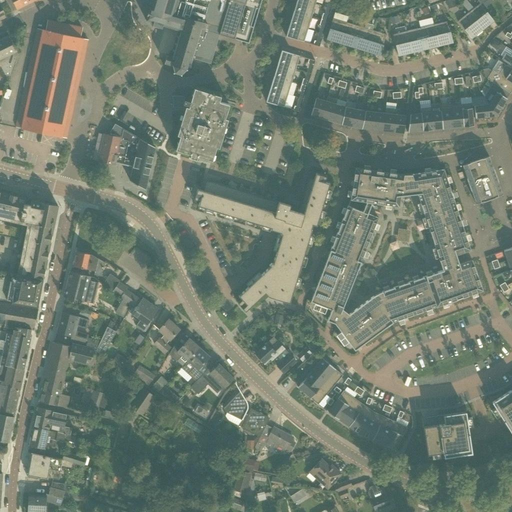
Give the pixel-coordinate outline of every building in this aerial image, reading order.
[(12,0),(17,10),(36,0),(12,0)] [(146,19),(145,20),(153,23),(153,25),(161,28),(162,26),(180,31),(180,32),(179,35),(179,36),(177,36),(176,37),(178,38),(177,43),(175,43),(174,44),(176,44),(174,50),(173,49),(172,51),(175,52),(173,57),(166,55),(164,63),(164,64),(171,66),(173,66),(174,72),(173,73),(173,74),(175,73),(180,74),(181,76),(182,76),(181,74),(185,70),(187,71),(188,69),(186,69),(188,63),(190,64),(192,57),(194,57),(195,56),(193,55),(209,59),(217,34),(219,35),(235,39),(249,44),(255,24),(254,23),(253,27),(251,26),(256,9),(258,9),(255,21),(261,0),(154,0),(152,8),(149,7),(149,8),(149,11),(148,11),(148,12),(147,16),(147,17),(146,19)] [(311,17),(315,4),(301,0),(296,0),(296,2),(293,11),(311,17)] [(456,7),(453,0),(448,0),(445,1),(448,9),(456,7)] [(468,0),(464,0),(462,1),(467,12),(473,9),(468,0)] [(493,21),(480,4),(469,13),(482,30),(489,25),(488,23),(492,20),(493,22),(493,21)] [(428,7),(422,9),(424,15),(430,13),(428,7)] [(351,9),(348,19),(354,21),(356,13),(351,9)] [(290,24),(308,29),(311,17),(293,11),(290,24)] [(475,34),(476,35),(482,30),(469,13),(458,21),(471,39),(472,38),(471,37),(475,34)] [(399,23),(398,16),(390,18),(391,24),(399,23)] [(332,41),(340,44),(346,22),(333,18),(326,40),(327,40),(328,38),(332,39),(332,41)] [(45,31),(38,29),(37,29),(16,127),(67,138),(88,40),(80,38),(82,28),(48,20),(45,31)] [(340,44),(348,46),(348,44),(353,46),(353,48),(359,27),(346,22),(340,44)] [(447,43),(448,42),(451,41),(452,43),(447,22),(434,25),(439,46),(447,44),(447,43)] [(308,29),(290,24),(286,37),(301,42),(304,42),(308,29)] [(431,48),(439,46),(434,25),(420,28),(425,50),(426,50),(425,48),(430,47),(431,48)] [(358,49),(366,52),(373,31),(359,27),(353,48),(354,46),(359,48),(358,49)] [(406,31),(412,53),(420,51),(420,49),(425,48),(425,50),(420,28),(406,31)] [(380,54),(379,56),(380,56),(387,35),(373,31),(366,52),(374,54),(375,52),(380,54)] [(404,55),(412,53),(406,31),(393,35),(398,56),(399,56),(398,55),(403,53),(404,55)] [(16,52),(9,37),(0,41),(0,65),(6,77),(7,78),(8,78),(9,77),(9,76),(17,54),(16,52)] [(493,40),(490,45),(497,51),(501,45),(493,40)] [(295,69),(299,56),(282,51),(278,64),(295,69)] [(502,60),(511,66),(511,54),(511,57),(506,53),(502,60)] [(511,90),(511,69),(498,60),(492,71),(487,79),(510,94),(511,90)] [(292,82),(295,69),(278,64),(274,77),(292,82)] [(487,79),(492,71),(488,69),(483,70),(487,79)] [(270,89),(288,95),(292,82),(274,77),(270,89)] [(489,106),(496,117),(510,95),(493,84),(484,98),(489,106)] [(223,133),(225,128),(227,119),(225,118),(229,105),(221,102),(222,100),(222,99),(220,99),(220,96),(194,88),(190,102),(187,101),(185,101),(180,99),(181,97),(178,96),(175,96),(175,107),(180,107),(185,107),(183,113),(179,128),(177,135),(180,136),(176,150),(190,154),(189,158),(196,160),(197,156),(212,161),(216,147),(219,148),(223,133)] [(270,89),(266,102),(284,108),(288,95),(270,89)] [(326,101),(321,118),(331,121),(336,104),(337,100),(328,97),(326,101)] [(321,118),(326,101),(316,98),(311,115),(321,118)] [(471,103),(461,104),(463,127),(474,126),(471,103)] [(341,124),(345,107),(336,104),(331,121),(341,124)] [(461,104),(450,105),(453,128),(463,127),(461,104)] [(440,106),(441,111),(443,129),(453,128),(450,105),(440,106)] [(489,106),(474,107),(475,119),(496,117),(489,106)] [(355,109),(345,107),(341,124),(341,125),(352,127),(355,109)] [(420,108),(420,113),(421,113),(422,131),(432,130),(430,112),(431,112),(431,107),(430,107),(420,108)] [(355,109),(352,127),(362,129),(365,111),(355,109)] [(393,132),(395,115),(395,110),(385,109),(385,113),(383,131),(393,132)] [(372,130),(374,112),(365,111),(362,129),(372,130)] [(431,112),(430,112),(432,130),(443,129),(441,111),(431,112)] [(383,131),(385,113),(374,112),(372,130),(383,131)] [(410,114),(408,133),(422,131),(421,113),(420,113),(410,114)] [(406,116),(395,115),(393,132),(404,134),(406,116)] [(105,134),(98,162),(114,165),(115,163),(133,167),(140,138),(117,125),(114,131),(112,129),(108,135),(105,134)] [(155,147),(140,138),(133,167),(130,181),(145,190),(155,147)] [(477,158),(473,160),(473,161),(469,162),(469,163),(462,165),(467,179),(466,179),(471,191),(476,204),(483,202),(495,198),(495,197),(502,195),(498,182),(498,181),(494,169),(493,169),(489,156),(482,159),(482,158),(477,160),(477,158)] [(327,320),(329,321),(335,323),(336,325),(354,350),(357,349),(363,344),(386,327),(387,327),(393,323),(393,322),(483,291),(472,260),(459,264),(458,263),(457,260),(456,256),(456,255),(470,250),(444,170),(412,175),(412,174),(403,175),(355,168),(350,200),(330,250),(327,257),(328,257),(314,292),(310,302),(331,310),(327,320)] [(269,265),(270,266),(267,269),(258,278),(252,284),(239,296),(238,296),(242,300),(238,303),(245,312),(251,306),(265,293),(269,297),(289,303),(290,303),(291,299),(295,286),(297,278),(301,265),(303,258),(307,245),(310,237),(312,230),(310,229),(312,225),(316,226),(317,226),(319,219),(321,211),(325,198),(327,191),(329,184),(325,182),(326,177),(316,174),(314,179),(309,177),(298,212),(289,210),(290,205),(258,195),(206,180),(203,191),(197,189),(197,190),(194,200),(199,201),(198,206),(240,219),(271,228),(270,230),(271,230),(272,228),(272,227),(281,230),(281,231),(280,234),(282,235),(280,239),(278,247),(274,260),(273,264),(271,263),(269,265)] [(0,219),(21,224),(25,200),(26,199),(0,192),(0,219)] [(58,206),(25,200),(21,224),(27,225),(17,274),(43,279),(58,206)] [(76,253),(73,266),(95,271),(94,275),(101,277),(104,263),(92,255),(78,252),(76,253)] [(490,261),(503,258),(502,252),(489,254),(490,261)] [(0,339),(0,340),(0,339),(0,348),(3,349),(0,364),(1,364),(1,365),(24,370),(29,346),(31,339),(31,337),(30,337),(31,330),(34,330),(38,308),(37,308),(43,279),(17,274),(0,271),(0,339)] [(90,276),(71,272),(70,271),(64,297),(83,302),(90,276)] [(110,274),(103,284),(113,291),(119,282),(120,281),(110,274)] [(119,282),(113,291),(132,305),(131,307),(128,311),(131,314),(140,320),(136,326),(143,331),(153,318),(152,318),(156,313),(151,309),(151,308),(150,307),(151,306),(147,303),(147,302),(142,298),(141,301),(126,290),(128,288),(119,282)] [(95,318),(99,307),(88,303),(85,315),(95,318)] [(277,311),(277,314),(276,314),(274,323),(282,324),(284,315),(283,315),(284,313),(277,311)] [(62,312),(57,333),(71,337),(71,340),(86,345),(88,336),(76,332),(78,325),(81,326),(81,327),(86,329),(89,320),(84,319),(62,312)] [(170,340),(179,330),(168,320),(159,330),(164,335),(160,339),(159,338),(154,344),(164,354),(170,348),(166,344),(170,340)] [(107,327),(96,351),(103,356),(116,332),(107,327)] [(139,334),(134,342),(139,346),(145,338),(139,334)] [(290,355),(284,349),(274,337),(255,354),(264,364),(270,359),(271,360),(277,355),(283,361),(290,355)] [(181,368),(199,348),(189,339),(183,346),(179,342),(170,356),(172,357),(176,361),(182,366),(181,368)] [(71,346),(54,342),(53,342),(45,378),(64,382),(69,360),(89,365),(94,349),(72,343),(71,346)] [(297,356),(302,362),(311,354),(306,347),(297,356)] [(199,348),(181,368),(196,382),(203,374),(198,370),(209,357),(199,348)] [(130,362),(118,354),(113,361),(125,369),(130,362)] [(283,373),(291,366),(296,361),(290,355),(283,361),(277,366),(283,373)] [(322,358),(314,368),(334,385),(342,376),(322,358)] [(0,384),(2,385),(19,391),(24,370),(1,365),(1,364),(0,364),(0,384)] [(126,371),(138,379),(148,386),(155,376),(139,365),(137,369),(130,364),(126,371)] [(225,387),(233,379),(218,365),(210,373),(212,374),(207,378),(203,374),(196,382),(190,387),(198,394),(207,384),(209,385),(216,378),(225,387)] [(306,378),(326,395),(334,385),(314,368),(306,378)] [(59,400),(68,403),(70,397),(61,395),(64,382),(45,378),(41,393),(60,397),(59,400)] [(318,405),(326,395),(306,378),(298,388),(318,405)] [(154,387),(159,391),(163,387),(157,381),(153,386),(154,387)] [(0,391),(0,392),(0,414),(14,417),(19,391),(2,385),(0,384),(0,391)] [(93,390),(85,388),(81,401),(89,404),(93,390)] [(142,389),(129,408),(141,416),(154,398),(142,389)] [(91,398),(89,404),(99,406),(103,393),(93,390),(91,398)] [(496,419),(500,416),(511,433),(511,391),(511,390),(492,402),(496,408),(491,411),(496,419)] [(328,413),(338,420),(354,398),(343,391),(328,413)] [(60,397),(41,393),(39,402),(67,408),(68,403),(59,400),(60,397)] [(239,394),(224,410),(227,413),(241,420),(239,426),(242,428),(258,436),(254,441),(247,441),(247,448),(254,448),(260,436),(260,437),(261,434),(266,425),(269,419),(251,410),(247,417),(245,416),(247,410),(248,408),(248,407),(248,406),(248,405),(247,404),(247,403),(246,402),(246,400),(244,402),(241,398),(239,394)] [(354,398),(338,420),(349,427),(364,405),(354,398)] [(364,405),(349,427),(360,435),(373,412),(364,405)] [(38,408),(34,427),(49,430),(65,434),(70,435),(72,428),(64,426),(66,417),(67,414),(54,411),(38,408)] [(384,417),(373,412),(360,435),(372,441),(384,417)] [(438,419),(439,425),(423,427),(428,460),(472,453),(468,428),(473,427),(471,418),(466,418),(465,412),(443,415),(443,418),(438,419)] [(10,427),(12,428),(14,417),(0,414),(0,440),(8,443),(10,435),(9,434),(10,427)] [(384,417),(372,441),(384,446),(395,422),(384,417)] [(407,427),(395,422),(384,446),(395,451),(407,427)] [(34,427),(30,446),(33,447),(44,449),(45,450),(46,445),(51,446),(54,447),(56,440),(64,442),(64,441),(64,440),(65,441),(74,443),(75,437),(70,436),(70,435),(65,434),(49,430),(34,427)] [(254,448),(261,452),(265,444),(272,448),(282,454),(285,448),(291,451),(295,443),(291,441),(293,438),(273,427),(268,438),(261,434),(260,437),(260,436),(254,448)] [(64,452),(62,460),(83,466),(86,459),(64,452)] [(32,454),(27,477),(38,479),(39,477),(58,480),(61,466),(62,460),(43,455),(31,453),(32,454)] [(253,471),(254,461),(255,460),(242,458),(240,469),(253,471)] [(328,489),(341,474),(335,469),(334,471),(321,459),(309,472),(328,489)] [(132,462),(124,461),(123,468),(131,469),(132,462)] [(239,471),(235,483),(245,486),(249,473),(239,471)] [(63,491),(64,484),(52,482),(51,487),(63,491)] [(370,499),(372,505),(375,511),(381,511),(385,511),(384,509),(394,505),(389,492),(386,486),(379,489),(382,495),(370,499)] [(63,491),(51,487),(48,494),(46,494),(46,496),(29,495),(27,511),(45,511),(46,501),(60,505),(62,498),(64,491),(63,491)] [(338,493),(341,499),(350,495),(347,489),(338,493)] [(294,503),(298,501),(294,494),(290,497),(294,503)] [(244,502),(233,497),(229,507),(240,511),(244,502)]
